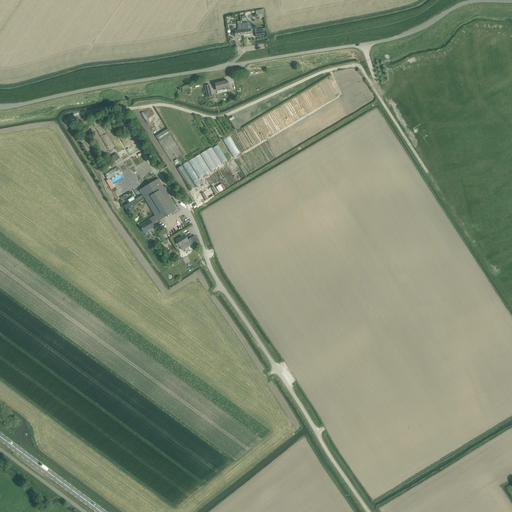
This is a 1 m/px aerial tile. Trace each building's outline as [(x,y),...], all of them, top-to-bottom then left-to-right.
[(256,12),(257,16),(258,18),(260,18),(265,18),(264,10),(256,12)] [(234,37),(235,37),(243,35),(241,24),(241,22),(237,23),(238,30),(234,30),(234,32),(233,32),(232,33),(232,36),(234,37)] [(241,24),(243,35),(251,34),(251,32),(252,32),(252,29),(251,25),(250,24),(249,23),(248,23),(247,23),(241,24)] [(216,90),(229,87),(227,81),(214,84),(216,90)] [(126,148),(128,153),(136,149),(133,144),(126,148)] [(213,147),(189,160),(199,178),(228,162),(218,144),(213,147)] [(121,157),(127,154),(125,149),(119,152),(121,157)] [(202,184),(189,161),(177,168),(190,190),(196,187),(202,184)] [(236,162),(229,166),(233,172),(240,168),(236,162)] [(120,172),(117,167),(104,175),(108,180),(120,172)] [(156,180),(139,190),(155,216),(158,221),(158,222),(177,210),(166,191),(165,192),(164,190),(165,190),(158,179),(156,180)] [(212,189),(206,192),(210,199),(216,196),(212,189)] [(129,203),(124,206),(127,210),(138,204),(137,202),(135,199),(135,200),(129,203)] [(149,220),(139,226),(144,233),(154,227),(152,224),(158,221),(155,216),(149,219),(149,220)] [(177,243),(175,244),(178,248),(180,247),(182,250),(190,245),(194,243),(191,238),(187,240),(184,235),(176,240),(177,243)]
